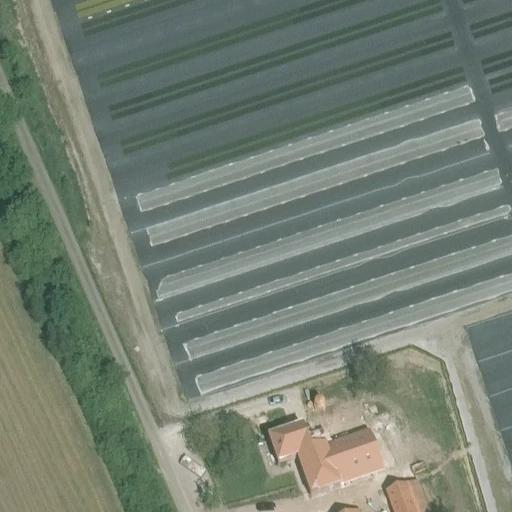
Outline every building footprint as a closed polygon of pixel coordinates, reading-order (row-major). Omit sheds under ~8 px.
[(326,382),(303,390),(311,412),(334,404),(326,382)] [(377,415),(319,436),(319,438),(324,451),(325,451),(338,489),(381,474),(371,447),(387,442),(377,415)] [(511,418),(497,418),(511,472),(511,418)] [(306,442),(302,430),(268,442),(277,469),(297,462),(311,499),(338,490),(338,489),(325,451),(324,451),(319,438),(306,442)] [(413,511),(406,489),(386,496),(391,511),(413,511)]
